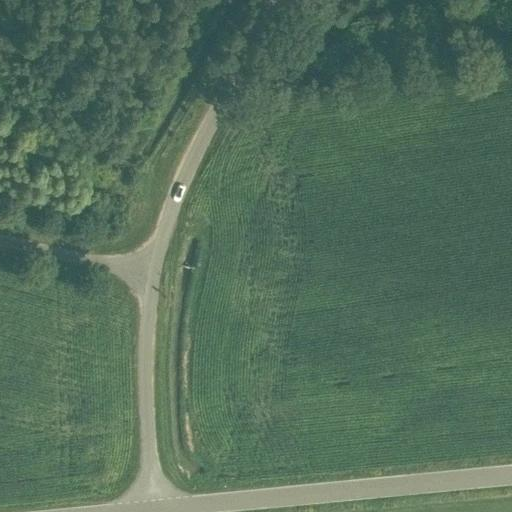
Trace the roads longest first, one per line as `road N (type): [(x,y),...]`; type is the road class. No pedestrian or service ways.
road 1 (tertiary): [(511,474),(151,510)]
road 2 (unclassified): [(150,275),(199,140),(275,0)]
road 3 (unclassified): [(151,510),(150,275)]
road 4 (unclassified): [(150,275),(0,240)]
